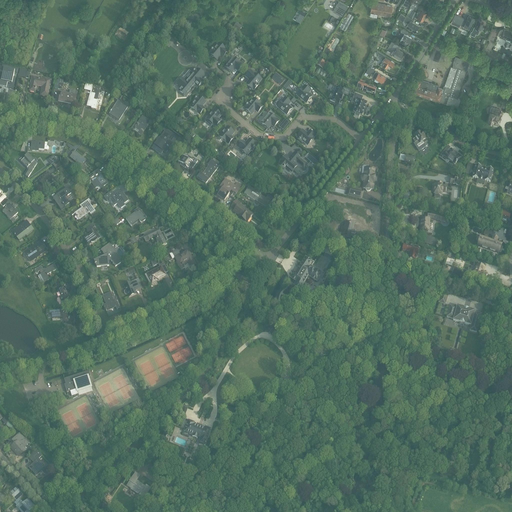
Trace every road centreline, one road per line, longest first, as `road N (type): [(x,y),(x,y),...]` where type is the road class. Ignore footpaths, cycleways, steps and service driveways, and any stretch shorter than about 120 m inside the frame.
road 1 (residential): [(267,259),(116,150),(0,118)]
road 2 (unclassified): [(63,511),(189,388),(252,282)]
road 3 (residential): [(378,350),(320,364),(168,511)]
road 4 (residential): [(396,115),(378,350)]
road 5 (residential): [(361,139),(337,120),(301,117),(283,137),(259,135),(222,103),(228,80),(213,68)]
road 6 (residential): [(105,341),(88,285),(0,171)]
road 7 (residential): [(105,341),(233,275),(252,282)]
road 8 (unclassified): [(267,259),(361,139)]
road 9 (unknown): [(289,393),(281,351),(267,337),(240,347),(210,392)]
road 10 (unclassified): [(511,389),(378,350)]
road 11 (residential): [(396,115),(438,122),(476,151),(511,164)]
